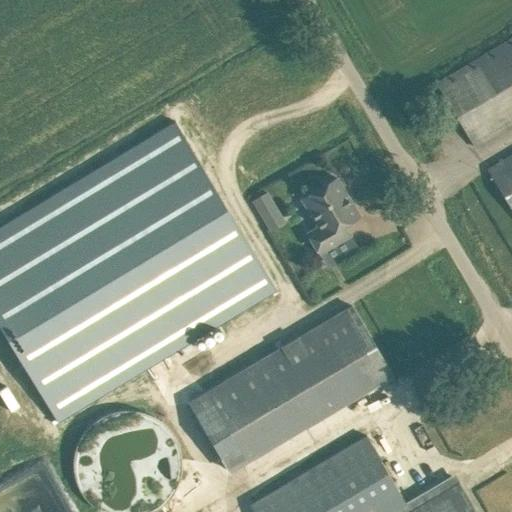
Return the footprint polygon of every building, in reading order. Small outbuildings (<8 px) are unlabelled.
[(511,38),(437,83),(475,147),(511,125),(511,38)] [(175,112),(0,221),(0,323),(59,421),(276,292),(175,112)] [(442,128),(434,133),(437,139),(446,134),(445,133),(443,130),(442,128)] [(488,169),(511,208),(511,154),(505,158),(488,169)] [(306,195),(323,223),(307,232),(320,254),(335,245),(335,244),(332,246),(326,235),(359,216),(336,177),(331,180),(329,177),(320,182),(322,185),(306,195)] [(270,189),(253,198),(272,230),(288,220),(270,189)] [(335,315),(188,401),(229,471),(390,375),(395,384),(398,382),(352,305),(335,315)] [(75,454),(74,464),(75,474),(78,483),(82,492),(88,500),(95,507),(104,511),(150,511),(151,511),(159,507),(167,500),(172,492),(177,483),(180,474),(180,464),(180,454),(177,445),(172,436),(167,428),(159,422),(151,417),(142,413),(132,411),(122,411),(113,413),(104,417),(95,422),(88,428),(82,436),(78,445),(75,454)] [(249,503),(254,511),(472,511),(451,475),(406,502),(367,435),(249,503)]
